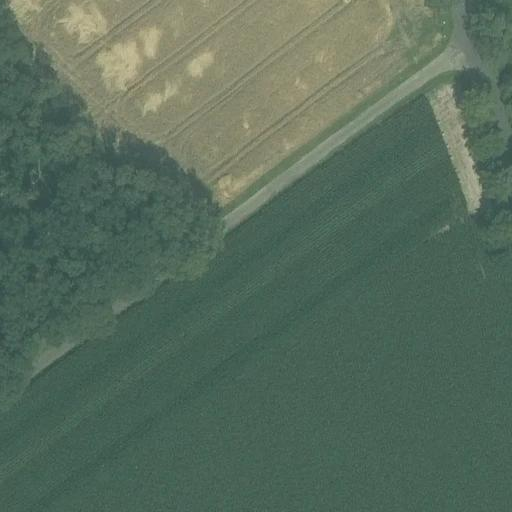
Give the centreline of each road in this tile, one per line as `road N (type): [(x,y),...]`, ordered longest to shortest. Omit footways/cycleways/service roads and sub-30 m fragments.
road 1 (residential): [(469,46),(352,122),(0,390)]
road 2 (unclassified): [(469,46),(511,185)]
